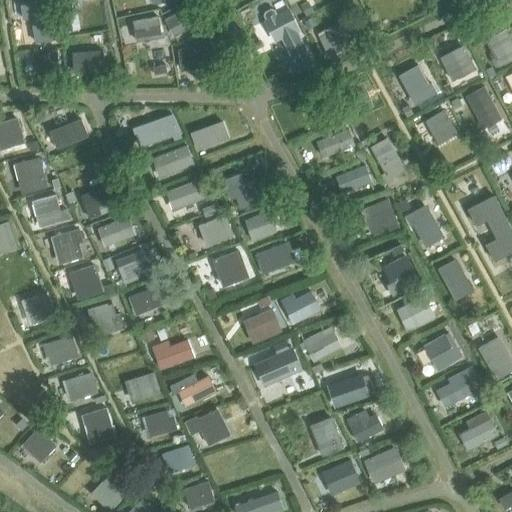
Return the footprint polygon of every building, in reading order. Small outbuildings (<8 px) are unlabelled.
[(49,5),(47,0),(24,0),(26,9),(49,5)] [(148,5),(147,0),(129,0),(132,9),(148,5)] [(308,2),(301,5),(306,15),(313,12),(308,2)] [(199,22),(192,7),(166,20),(174,36),(199,22)] [(265,20),(276,41),(298,29),(288,9),(265,20)] [(67,40),(89,37),(86,15),(63,18),(67,40)] [(164,36),(163,32),(161,32),(158,16),(133,20),(137,41),(164,36)] [(47,40),(48,45),(58,42),(53,18),(30,22),(34,42),(47,40)] [(311,18),(304,22),(308,29),(315,25),(311,18)] [(319,37),(328,55),(347,47),(337,24),(325,29),(327,33),(319,37)] [(199,29),(190,33),(194,41),(203,36),(199,29)] [(496,66),(511,58),(511,40),(506,29),(487,39),(490,46),(496,58),(492,59),(496,66)] [(211,63),(209,46),(179,50),(181,67),(211,63)] [(475,68),(464,46),(441,57),(451,79),(475,68)] [(104,62),(104,51),(73,53),(74,71),(94,69),(94,62),(104,62)] [(26,53),(18,53),(18,61),(26,61),(26,53)] [(308,53),(300,57),(305,68),(313,65),(308,53)] [(59,72),(58,55),(37,56),(39,74),(59,72)] [(167,64),(155,67),(156,75),(169,73),(167,64)] [(428,84),(418,65),(401,74),(417,104),(437,92),(432,82),(428,84)] [(491,67),(485,70),(489,79),(496,75),(491,67)] [(485,85),(466,96),(483,127),(502,118),(485,85)] [(378,123),(361,91),(346,100),(363,131),(378,123)] [(457,98),(451,101),(455,108),(461,105),(457,98)] [(310,126),(335,117),(329,101),(305,110),(310,126)] [(408,105),(402,108),(406,117),(413,114),(408,105)] [(456,133),(443,109),(428,119),(441,142),(456,133)] [(181,135),(173,115),(134,129),(141,145),(173,133),(174,137),(181,135)] [(23,143),(15,118),(0,122),(0,142),(2,149),(23,143)] [(88,135),(82,119),(50,132),(56,148),(88,135)] [(229,137),(223,121),(191,133),(197,149),(229,137)] [(355,144),(349,129),(318,141),(324,156),(355,144)] [(404,170),(387,138),(371,146),(385,172),(381,174),(384,180),(404,170)] [(36,141),(28,143),(31,153),(39,150),(36,141)] [(193,163),(187,146),(154,158),(161,175),(193,163)] [(244,168),(237,150),(215,158),(223,177),(244,168)] [(97,171),(90,151),(66,160),(74,180),(97,171)] [(45,186),(38,158),(18,163),(25,190),(45,186)] [(371,180),(365,165),(336,177),(342,191),(371,180)] [(59,179),(53,180),(55,189),(61,188),(59,179)] [(211,190),(207,179),(199,181),(199,180),(168,192),(174,208),(204,197),(203,193),(211,190)] [(261,201),(254,182),(228,191),(231,199),(238,197),(242,208),(261,201)] [(111,201),(106,186),(82,195),(90,218),(103,213),(100,205),(111,201)] [(73,191),(66,194),(70,204),(77,201),(73,191)] [(502,216),(489,191),(468,202),(481,228),(502,216)] [(70,219),(67,208),(60,210),(56,194),(34,200),(41,226),(70,219)] [(396,221),(388,198),(364,208),(373,231),(396,221)] [(405,199),(398,203),(402,212),(410,208),(405,199)] [(217,203),(202,208),(205,216),(220,211),(217,203)] [(441,237),(424,205),(406,216),(411,225),(415,223),(426,245),(441,237)] [(278,230),(271,210),(245,220),(253,239),(278,230)] [(231,236),(225,216),(201,225),(208,244),(231,236)] [(135,233),(128,217),(99,228),(105,245),(135,233)] [(0,252),(16,247),(8,222),(0,224),(0,252)] [(80,237),(78,229),(52,236),(59,263),(82,257),(77,238),(80,237)] [(293,262),(286,242),(256,253),(264,274),(293,262)] [(402,245),(392,250),(394,256),(405,252),(402,245)] [(139,278),(137,271),(151,266),(144,249),(117,259),(126,283),(139,278)] [(248,277),(239,250),(214,259),(223,285),(248,277)] [(36,275),(29,256),(6,263),(13,284),(36,275)] [(418,281),(406,256),(384,267),(391,280),(386,282),(393,293),(418,281)] [(109,258),(103,260),(107,271),(113,268),(109,258)] [(471,291),(454,259),(439,267),(456,299),(471,291)] [(103,291),(94,264),(73,271),(81,298),(103,291)] [(111,283),(103,286),(106,294),(114,291),(111,283)] [(167,301),(161,285),(131,297),(137,312),(167,301)] [(214,289),(205,292),(208,300),(217,297),(214,289)] [(295,299),(293,293),(282,299),(293,322),(320,307),(311,291),(295,299)] [(53,315),(46,292),(25,298),(33,323),(53,315)] [(269,295),(258,301),(261,308),(272,303),(269,295)] [(435,315),(425,296),(398,309),(407,329),(435,315)] [(108,305),(107,303),(91,307),(97,328),(102,327),(104,334),(125,328),(121,313),(116,314),(113,303),(108,305)] [(282,330),(272,308),(244,320),(254,343),(282,330)] [(143,320),(136,323),(139,331),(146,328),(143,320)] [(475,322),(468,326),(472,333),(479,330),(475,322)] [(332,332),(325,335),(322,330),(304,341),(314,360),(339,347),(332,332)] [(151,331),(142,334),(145,342),(154,339),(151,331)] [(461,355),(448,333),(424,345),(437,368),(461,355)] [(78,357),(71,336),(48,342),(53,363),(78,357)] [(134,349),(130,337),(110,343),(116,364),(140,357),(137,348),(134,349)] [(511,369),(511,363),(498,337),(480,347),(498,378),(511,369)] [(195,354),(189,339),(170,346),(168,341),(152,346),(160,367),(195,354)] [(266,384),(305,368),(295,344),(255,360),(266,384)] [(322,364),(312,369),(315,375),(325,370),(322,364)] [(475,376),(470,368),(450,378),(453,383),(438,390),(446,404),(473,390),(468,379),(475,376)] [(359,369),(326,383),(332,398),(366,384),(359,369)] [(97,392),(90,371),(67,379),(73,399),(97,392)] [(160,392),(154,372),(128,379),(134,400),(160,392)] [(208,376),(179,390),(181,395),(176,398),(181,408),(186,405),(215,391),(208,376)] [(325,399),(322,391),(318,393),(315,385),(286,397),(292,412),(325,399)] [(98,432),(101,439),(114,435),(106,407),(83,414),(89,434),(98,432)] [(201,429),(208,444),(228,434),(216,409),(197,418),(196,416),(188,420),(194,433),(201,429)] [(347,419),(358,441),(383,428),(376,414),(368,417),(365,409),(347,419)] [(148,436),(157,434),(176,429),(174,416),(170,417),(167,410),(143,417),(148,436)] [(460,434),(468,449),(497,433),(486,411),(466,421),(470,429),(460,434)] [(311,424),(324,454),(343,446),(332,416),(311,424)] [(22,418),(16,424),(22,430),(28,424),(22,418)] [(39,464),(57,445),(38,427),(20,446),(39,464)] [(504,437),(494,442),(498,450),(508,444),(504,437)] [(171,472),(195,464),(188,444),(164,452),(171,472)] [(231,483),(261,470),(250,446),(221,459),(231,483)] [(369,448),(358,453),(361,458),(371,454),(369,448)] [(393,448),(366,460),(375,481),(402,469),(393,448)] [(74,451),(69,458),(75,463),(81,457),(74,451)] [(334,493),(360,481),(351,460),(324,471),(334,493)] [(120,481),(118,483),(109,474),(94,490),(113,508),(128,492),(125,490),(127,488),(120,481)] [(189,508),(214,501),(208,481),(183,488),(189,508)] [(511,490),(500,498),(505,507),(511,503),(511,490)] [(238,511),(266,511),(282,507),(277,491),(236,505),(238,511)] [(154,511),(142,498),(127,511),(154,511)]
